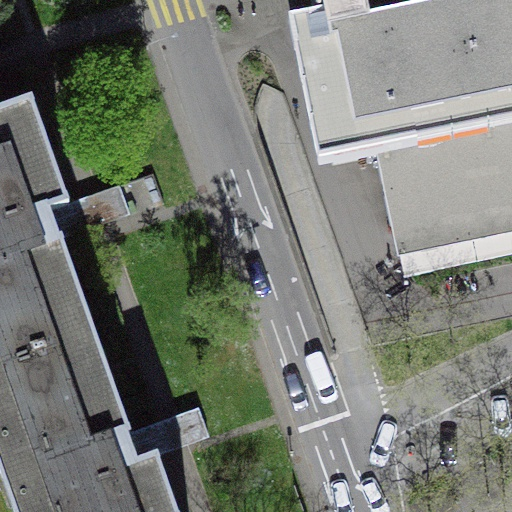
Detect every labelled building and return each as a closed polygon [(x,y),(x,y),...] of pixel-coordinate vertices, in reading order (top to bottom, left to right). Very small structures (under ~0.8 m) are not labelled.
[(331,145),(335,162),(377,154),(392,229),(511,204),(511,0),(484,0),(369,24),(365,6),(363,0),(321,0),(324,17),(305,21),(331,145)] [(16,66),(0,71),(0,113),(29,103),(22,85),(16,66)] [(0,370),(93,337),(60,245),(62,244),(60,240),(59,241),(53,226),(48,211),(67,205),(65,200),(63,200),(30,108),(32,107),(30,102),(29,103),(0,113),(0,370)] [(60,240),(130,216),(119,186),(67,205),(48,211),(53,226),(59,241),(60,240)] [(126,430),(93,337),(0,370),(0,469),(15,511),(173,511),(156,462),(158,462),(156,457),(138,463),(132,449),(127,434),(129,434),(127,429),(126,430)] [(156,457),(209,439),(198,410),(129,434),(127,434),(138,463),(156,457)]
